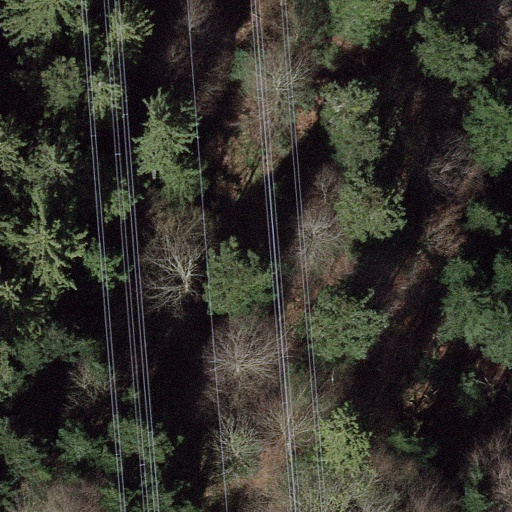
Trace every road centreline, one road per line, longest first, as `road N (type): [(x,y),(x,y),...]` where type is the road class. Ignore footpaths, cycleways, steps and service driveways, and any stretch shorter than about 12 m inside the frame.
road 1 (track): [(264,511),(267,224),(241,135),(138,52),(18,0)]
road 2 (track): [(224,511),(191,362),(164,306),(125,265),(67,249),(0,244)]
